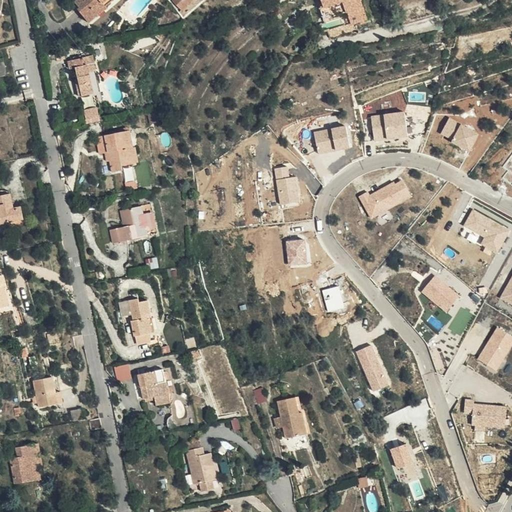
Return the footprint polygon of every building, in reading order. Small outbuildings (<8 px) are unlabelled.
[(99,4),(104,0),(73,0),(71,2),(76,8),(74,10),(83,20),(100,5),(99,4)] [(112,0),(104,0),(99,4),(100,5),(103,9),(112,0)] [(173,0),(182,8),(190,0),(173,0)] [(360,0),(316,0),(322,19),(346,11),(351,23),(355,22),(367,17),(360,0)] [(103,9),(100,5),(83,20),(85,24),(103,9)] [(357,27),(355,22),(351,23),(339,27),(341,32),(357,27)] [(328,37),(341,32),(339,27),(326,31),(328,37)] [(98,56),(96,46),(90,47),(92,58),(98,56)] [(90,56),(65,61),(67,69),(72,67),(75,78),(72,79),(76,96),(98,90),(90,56)] [(97,108),(84,111),(87,122),(100,120),(97,108)] [(405,112),(371,115),(373,140),(407,137),(405,112)] [(439,138),(471,151),(479,131),(447,118),(439,138)] [(349,149),(346,126),(314,130),(316,153),(349,149)] [(118,132),(104,135),(108,152),(110,160),(112,172),(122,170),(122,166),(134,164),(130,147),(133,147),(130,130),(128,130),(118,132)] [(108,152),(104,135),(94,137),(97,155),(104,153),(108,152)] [(130,147),(134,164),(139,163),(135,146),(133,147),(130,147)] [(134,165),(123,167),(125,187),(136,186),(134,165)] [(297,176),(289,177),(288,166),(275,168),(278,204),(300,202),(297,176)] [(359,198),(369,219),(412,197),(402,177),(359,198)] [(10,192),(0,194),(0,230),(8,229),(7,223),(23,220),(21,207),(13,208),(10,192)] [(145,237),(143,227),(140,211),(139,204),(118,208),(121,227),(108,229),(111,243),(145,237)] [(140,211),(143,227),(152,226),(150,209),(140,211)] [(471,210),(463,227),(483,237),(479,245),(498,254),(510,228),(471,210)] [(442,232),(430,225),(424,237),(436,243),(442,232)] [(305,239),(286,240),(287,265),(306,264),(305,239)] [(446,313),(460,295),(430,271),(416,289),(446,313)] [(0,307),(8,305),(3,287),(5,286),(2,275),(0,275),(0,307)] [(511,305),(511,275),(499,298),(511,305)] [(326,312),(344,308),(340,286),(322,289),(326,312)] [(127,318),(131,334),(144,330),(150,329),(144,297),(135,299),(134,296),(125,297),(129,318),(127,318)] [(511,335),(497,326),(476,359),(496,371),(511,345),(511,335)] [(144,330),(131,334),(132,341),(146,338),(144,330)] [(371,344),(354,352),(373,392),(389,385),(371,344)] [(116,381),(131,380),(129,364),(114,366),(116,381)] [(163,371),(139,376),(144,401),(169,396),(163,371)] [(52,377),(33,381),(39,408),(58,404),(56,393),(52,377)] [(286,439),(307,434),(302,412),(299,413),(295,398),(277,402),(286,439)] [(505,429),(507,405),(464,401),(463,414),(472,415),(471,425),(505,429)] [(98,418),(90,420),(92,431),(100,430),(98,418)] [(35,442),(31,443),(35,467),(40,465),(35,442)] [(35,467),(31,443),(12,446),(14,457),(7,458),(12,483),(33,479),(31,468),(35,467)] [(410,447),(393,452),(398,472),(415,467),(410,447)] [(200,483),(202,492),(213,490),(211,481),(215,480),(211,466),(214,465),(211,453),(203,454),(202,448),(187,451),(194,484),(200,483)]
